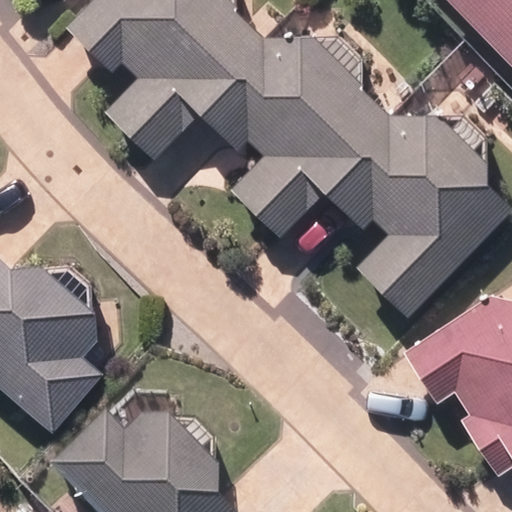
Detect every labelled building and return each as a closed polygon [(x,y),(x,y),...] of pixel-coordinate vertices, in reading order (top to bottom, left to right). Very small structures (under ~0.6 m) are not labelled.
[(92,0),(69,25),(115,69),(123,60),(141,77),(107,112),(153,157),(201,108),(236,71),(230,67),(258,39),(230,13),(234,8),(226,0),(92,0)] [(446,0),(468,22),(491,0),(446,0)] [(511,0),(491,0),(468,22),(511,66),(511,0)] [(258,39),(230,67),(236,71),(201,108),(238,145),(248,135),(266,153),(233,188),(282,235),(325,188),(362,150),(357,146),(380,120),(352,92),(359,87),(311,40),(258,39)] [(358,267),(409,315),(508,213),(481,189),(481,163),(436,122),(380,120),(357,146),(362,150),(325,188),(365,226),(375,216),(391,232),(358,267)] [(0,380),(53,429),(100,377),(76,354),(92,340),(89,316),(33,268),(2,273),(0,271),(0,380)] [(511,303),(482,297),(405,351),(438,397),(454,387),(470,410),(459,418),(501,477),(511,469),(511,303)] [(212,472),(161,422),(138,420),(121,439),(105,423),(53,475),(90,511),(216,511),(213,509),(212,472)]
